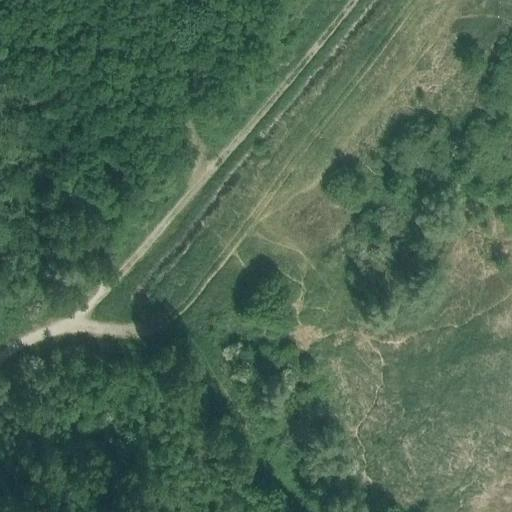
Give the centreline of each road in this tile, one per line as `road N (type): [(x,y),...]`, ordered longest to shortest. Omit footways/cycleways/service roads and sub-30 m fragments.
road 1 (track): [(48,323),(133,329),(166,322),(414,0)]
road 2 (track): [(351,0),(142,253),(79,303)]
